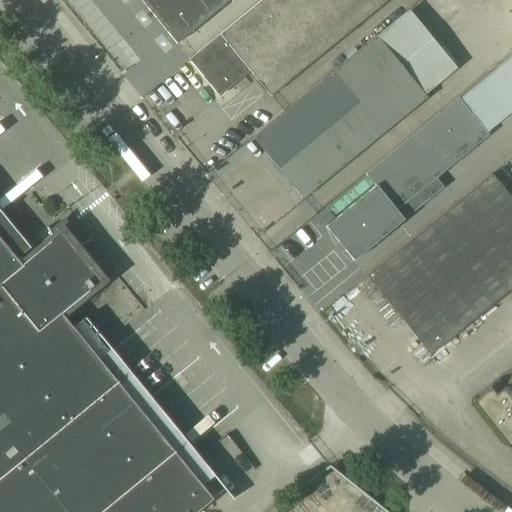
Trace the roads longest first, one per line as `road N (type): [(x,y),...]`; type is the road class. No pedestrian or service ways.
road 1 (unclassified): [(477,511),(374,427),(22,0)]
road 2 (unknown): [(287,321),(511,134)]
